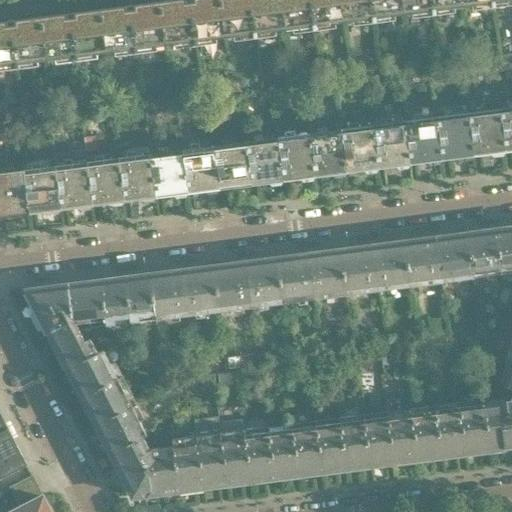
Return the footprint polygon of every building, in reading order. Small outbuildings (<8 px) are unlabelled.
[(189,0),(169,0),(160,1),(166,45),(195,41),(189,0)] [(220,0),(189,0),(195,41),(225,37),(220,0)] [(250,0),(220,0),(225,37),(255,33),(250,0)] [(281,0),(250,0),(255,33),(285,30),(281,0)] [(309,0),(281,0),(285,30),(312,26),(309,0)] [(339,0),(309,0),(312,26),(342,22),(339,0)] [(369,0),(339,0),(342,22),(372,18),(369,0)] [(400,0),(369,0),(372,18),(402,14),(400,0)] [(430,0),(400,0),(402,14),(432,10),(430,0)] [(459,0),(430,0),(432,10),(460,7),(459,0)] [(160,1),(131,5),(136,49),(166,45),(160,1)] [(131,5),(101,9),(107,53),(136,49),(131,5)] [(101,9),(72,13),(77,56),(107,53),(101,9)] [(72,13),(42,16),(47,60),(77,56),(72,13)] [(42,16),(12,20),(17,64),(47,60),(42,16)] [(12,20),(0,21),(0,66),(17,64),(12,20)] [(511,56),(501,57),(502,68),(511,67),(511,56)] [(445,76),(463,73),(462,64),(444,66),(445,76)] [(306,97),(336,93),(334,81),(305,85),(306,97)] [(301,86),(272,89),(273,101),(303,98),(301,86)] [(155,105),(145,107),(147,121),(157,120),(155,105)] [(511,106),(498,109),(503,152),(511,151),(511,106)] [(498,109),(466,113),(472,156),(491,154),(493,156),(502,155),(503,152),(498,109)] [(466,113),(434,117),(440,160),(459,158),(461,160),(470,159),(472,156),(466,113)] [(434,117),(403,121),(408,165),(427,162),(429,164),(438,163),(440,160),(434,117)] [(403,121),(371,125),(377,169),(396,166),(398,168),(407,167),(408,165),(403,121)] [(191,138),(189,124),(179,125),(181,140),(191,138)] [(371,125),(339,129),(345,173),(364,170),(366,172),(375,171),(377,169),(371,125)] [(339,129),(307,133),(313,177),(332,174),(334,177),(344,175),(345,173),(339,129)] [(307,133),(276,137),(282,181),(301,179),(303,181),(312,180),(313,177),(307,133)] [(276,137),(244,142),(250,185),(269,183),(271,185),(280,184),(282,181),(276,137)] [(244,142),(213,146),(218,189),(237,187),(239,189),(248,188),(250,185),(244,142)] [(213,146),(181,150),(186,193),(206,191),(208,193),(217,192),(218,189),(213,146)] [(181,150),(149,154),(155,198),(174,195),(176,197),(185,196),(186,193),(181,150)] [(149,154),(117,158),(123,202),(142,199),(144,201),(153,200),(155,198),(149,154)] [(117,158),(85,162),(91,206),(110,203),(112,205),(122,204),(123,202),(117,158)] [(85,162),(53,166),(59,210),(79,207),(80,210),(90,208),(91,206),(85,162)] [(53,166),(22,170),(27,214),(47,211),(49,214),(58,212),(59,210),(53,166)] [(22,170),(0,173),(0,217),(27,214),(22,170)] [(511,227),(494,230),(500,273),(511,271),(511,227)] [(494,230),(465,234),(471,277),(500,273),(494,230)] [(465,234),(432,238),(438,281),(471,277),(465,234)] [(432,238),(401,242),(407,285),(438,281),(432,238)] [(401,242),(369,246),(375,289),(381,289),(407,285),(401,242)] [(369,246),(337,250),(343,293),(369,290),(375,289),(369,246)] [(337,250),(307,254),(312,297),(343,293),(337,250)] [(307,254),(275,258),(281,302),(312,297),(307,254)] [(275,258),(243,262),(249,306),(281,302),(275,258)] [(243,262),(211,267),(217,310),(249,306),(243,262)] [(211,267),(180,271),(185,314),(217,310),(211,267)] [(180,271),(147,275),(153,318),(185,314),(180,271)] [(147,275),(124,278),(130,321),(153,318),(147,275)] [(100,281),(105,320),(106,324),(130,321),(124,278),(100,281)] [(100,281),(68,285),(72,322),(75,323),(105,320),(100,281)] [(26,291),(49,334),(72,322),(68,285),(26,291)] [(478,317),(476,325),(486,327),(488,319),(478,317)] [(72,322),(49,334),(67,369),(97,353),(98,353),(89,336),(83,339),(75,323),(72,322)] [(446,332),(429,334),(430,347),(447,345),(446,332)] [(322,344),(307,345),(310,363),(324,361),(322,344)] [(479,345),(477,354),(485,356),(487,347),(479,345)] [(97,353),(67,369),(81,396),(116,378),(102,350),(98,353),(97,353)] [(357,367),(373,366),(372,354),(356,355),(357,367)] [(150,356),(143,358),(145,368),(153,366),(150,356)] [(239,357),(228,357),(229,369),(240,368),(239,357)] [(511,361),(509,361),(503,383),(511,385),(511,361)] [(234,372),(220,373),(222,390),(235,388),(234,372)] [(116,378),(81,396),(95,423),(130,405),(116,378)] [(457,394),(455,380),(448,381),(450,395),(457,394)] [(482,398),(482,402),(483,402),(489,450),(511,446),(511,438),(507,399),(506,395),(482,398)] [(482,402),(458,405),(464,453),(489,450),(483,402),(482,402)] [(130,405),(95,423),(109,452),(142,435),(145,433),(130,405)] [(458,405),(434,408),(440,453),(440,456),(464,453),(458,405)] [(434,408),(410,411),(416,459),(440,456),(440,453),(434,408)] [(410,411),(386,414),(393,462),(416,459),(410,411)] [(0,479),(27,466),(0,413),(0,479)] [(338,416),(338,420),(344,469),(369,466),(363,417),(355,418),(354,414),(338,416)] [(386,414),(363,417),(369,466),(393,462),(386,414)] [(338,420),(314,423),(321,472),(344,469),(338,420)] [(314,423),(291,426),(297,475),(321,472),(314,423)] [(291,426),(267,429),(274,478),(297,475),(291,426)] [(243,428),(219,431),(225,481),(226,484),(250,481),(243,432),(243,428)] [(267,429),(243,432),(250,481),(274,478),(267,429)] [(219,431),(196,433),(203,487),(226,484),(225,481),(219,431)] [(171,437),(172,445),(178,490),(203,487),(196,433),(171,437)] [(142,435),(109,452),(132,496),(141,495),(142,491),(147,491),(143,455),(148,448),(142,435)] [(172,445),(148,448),(143,455),(147,491),(148,494),(178,490),(172,445)] [(42,495),(32,477),(10,488),(19,507),(42,495)] [(50,511),(42,496),(42,495),(19,507),(9,511),(50,511)]
